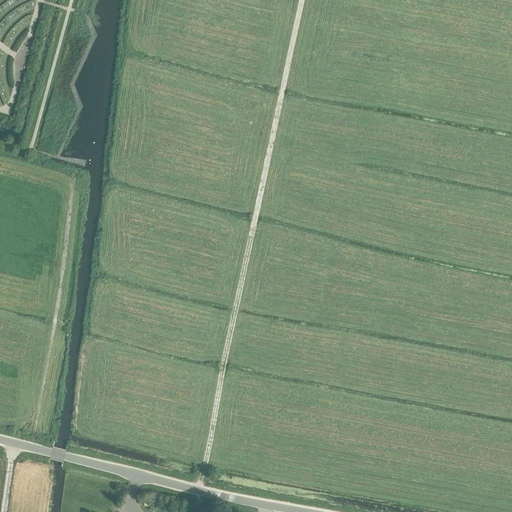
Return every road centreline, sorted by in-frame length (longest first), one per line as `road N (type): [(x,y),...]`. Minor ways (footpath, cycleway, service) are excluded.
road 1 (track): [(302,0),(198,491)]
road 2 (unclassified): [(312,511),(0,440)]
